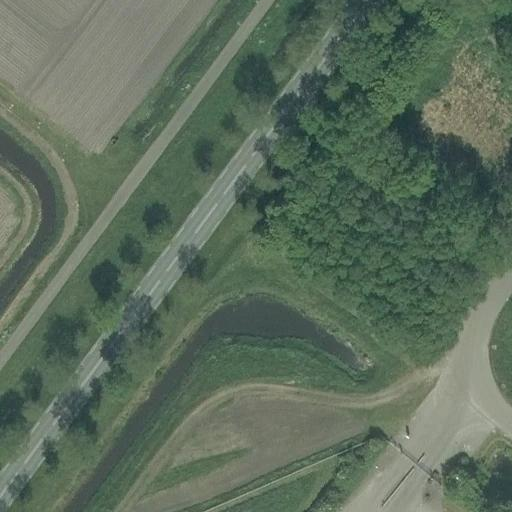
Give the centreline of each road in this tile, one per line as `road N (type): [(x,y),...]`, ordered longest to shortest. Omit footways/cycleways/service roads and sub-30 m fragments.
road 1 (primary): [(0,497),(368,0)]
road 2 (unclassified): [(0,362),(268,0)]
road 3 (unclassified): [(511,429),(488,410),(467,370),(484,309),(511,274)]
